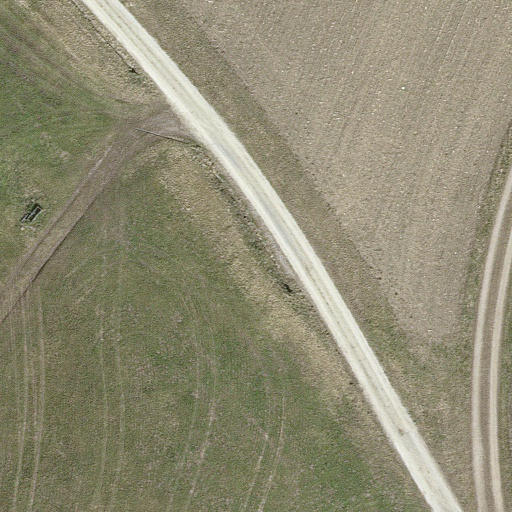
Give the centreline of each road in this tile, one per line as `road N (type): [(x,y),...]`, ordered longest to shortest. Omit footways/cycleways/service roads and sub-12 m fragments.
road 1 (track): [(87,0),(205,126),(323,306),(436,511)]
road 2 (track): [(486,511),(474,431),(496,245),(511,196)]
